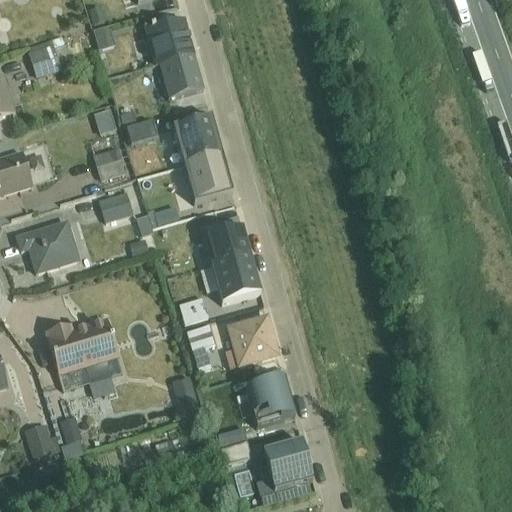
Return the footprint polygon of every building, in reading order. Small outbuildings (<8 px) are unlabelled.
[(148,33),(157,65),(189,55),(180,23),(148,33)] [(93,32),(99,51),(114,47),(109,28),(93,32)] [(28,53),(34,77),(69,68),(63,44),(28,53)] [(157,65),(167,99),(199,90),(189,55),(157,65)] [(8,76),(0,77),(0,122),(20,117),(8,76)] [(108,115),(95,118),(101,137),(113,133),(108,115)] [(177,131),(186,165),(218,156),(209,122),(177,131)] [(151,126),(126,132),(130,146),(155,139),(151,126)] [(118,154),(94,160),(99,179),(123,173),(118,154)] [(186,165),(197,200),(228,191),(218,156),(186,165)] [(25,157),(0,164),(0,197),(34,187),(25,157)] [(102,207),(107,224),(131,217),(127,200),(102,207)] [(174,210),(150,217),(153,230),(177,224),(174,210)] [(68,226),(15,241),(20,257),(29,254),(35,277),(79,264),(68,226)] [(244,230),(209,240),(217,266),(252,256),(244,230)] [(263,293),(252,256),(217,266),(212,267),(224,305),(263,293)] [(179,310),(184,327),(206,321),(201,304),(179,310)] [(268,320),(227,330),(237,371),(278,361),(268,320)] [(214,324),(217,344),(227,342),(224,322),(214,324)] [(72,327),(44,336),(61,395),(123,377),(108,324),(74,333),(72,327)] [(209,325),(185,331),(191,352),(214,346),(209,325)] [(193,368),(209,373),(214,356),(198,351),(193,368)] [(192,379),(172,382),(177,412),(197,409),(192,379)] [(250,389),(261,428),(294,419),(284,381),(250,389)] [(72,416),(56,422),(65,444),(81,438),(72,416)] [(34,464),(57,457),(45,424),(23,431),(34,464)] [(224,450),(245,445),(241,429),(219,435),(224,450)] [(302,444),(263,455),(273,490),(312,480),(302,444)]
